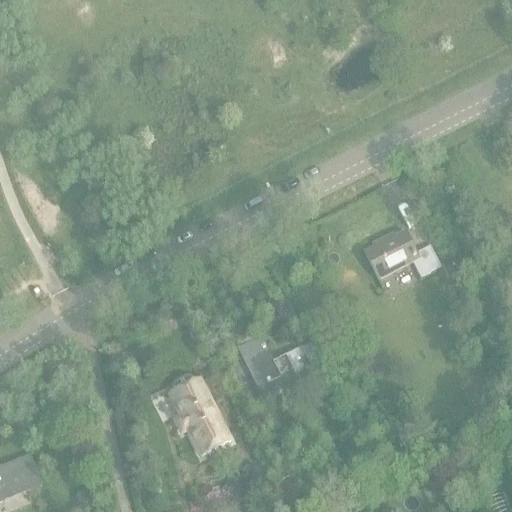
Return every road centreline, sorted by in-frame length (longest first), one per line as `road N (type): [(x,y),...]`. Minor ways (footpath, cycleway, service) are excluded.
road 1 (residential): [(70,318),(511,92)]
road 2 (residential): [(125,511),(93,354),(70,318)]
